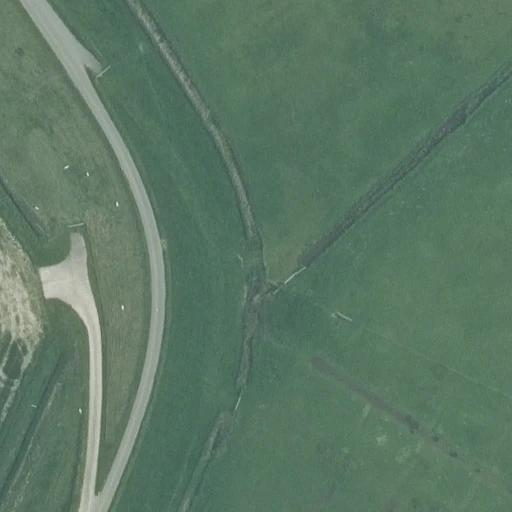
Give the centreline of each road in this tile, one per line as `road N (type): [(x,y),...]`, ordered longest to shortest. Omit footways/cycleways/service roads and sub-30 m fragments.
road 1 (unclassified): [(99,511),(150,367),(157,327),(153,242),(107,125),(23,0)]
road 2 (track): [(93,511),(95,363),(79,290),(61,278),(39,280)]
